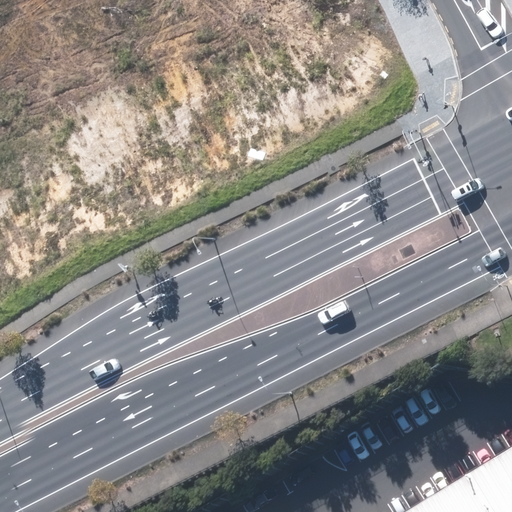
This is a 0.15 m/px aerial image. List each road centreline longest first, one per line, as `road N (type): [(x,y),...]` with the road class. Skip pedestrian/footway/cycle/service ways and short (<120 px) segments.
road 1 (secondary): [(0,410),(511,131)]
road 2 (secondary): [(511,240),(0,499)]
